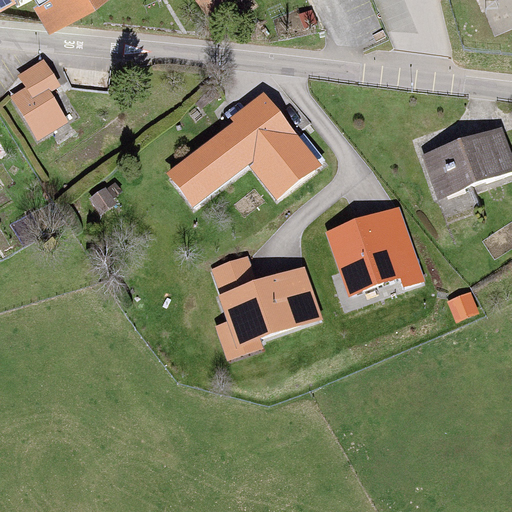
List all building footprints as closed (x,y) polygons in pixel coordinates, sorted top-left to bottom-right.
[(36,0),(49,18),(75,0),(36,0)] [(44,65),(21,78),(31,97),(55,84),(44,65)] [(104,75),(68,76),(69,92),(105,91),(104,75)] [(275,95),(171,176),(195,207),(249,165),(276,199),(319,165),(298,139),(305,134),(275,95)] [(498,135),(426,158),(439,198),(511,175),(498,135)] [(116,208),(106,191),(91,200),(102,217),(116,208)] [(398,207),(325,233),(348,297),(400,279),(403,288),(424,282),(398,207)] [(244,265),(210,274),(226,330),(213,333),(223,371),(264,359),(259,340),(312,325),(298,277),(251,290),(244,265)]
